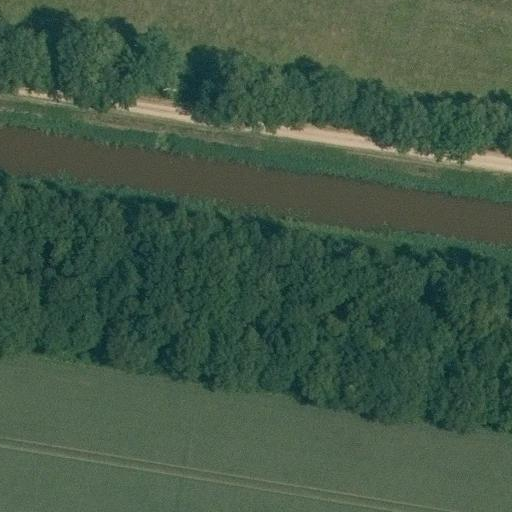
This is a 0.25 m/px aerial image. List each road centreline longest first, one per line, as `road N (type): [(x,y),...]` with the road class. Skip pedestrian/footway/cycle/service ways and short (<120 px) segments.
road 1 (track): [(511,283),(0,205)]
road 2 (track): [(511,163),(0,86)]
